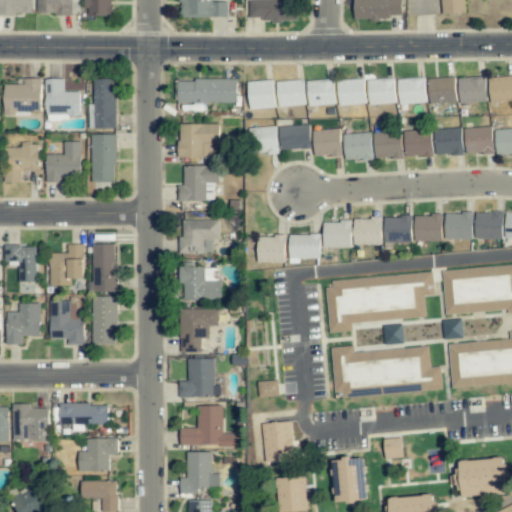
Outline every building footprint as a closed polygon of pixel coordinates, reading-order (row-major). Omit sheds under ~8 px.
[(181,0),(181,12),(199,12),(198,0),(181,0)] [(248,0),(249,18),(262,17),(262,21),(295,21),(295,0),(248,0)] [(400,16),(400,0),(355,0),(356,8),(362,8),(363,16),(400,16)] [(463,0),(440,0),(441,14),(464,13),(463,0)] [(511,101),(511,76),(489,77),(489,102),(511,101)] [(455,77),(428,78),(429,103),(455,102),(455,77)] [(486,77),(459,78),(459,103),(486,102),(486,77)] [(80,118),(79,91),(63,92),(63,78),(45,79),(46,119),(80,118)] [(399,103),(425,103),(425,78),(398,79),(399,103)] [(5,112),(22,111),(22,106),(33,106),(32,93),(31,93),(31,89),(36,88),(35,79),(26,80),(26,86),(4,87),(5,112)] [(94,129),(115,128),(114,79),(93,79),(94,129)] [(237,80),(178,79),(177,102),(236,103),(237,80)] [(336,84),(341,106),(363,101),(358,79),(336,84)] [(394,79),(368,80),(369,104),(395,103),(394,79)] [(303,80),(276,81),(277,106),(304,105),(303,80)] [(334,80),(307,81),(307,105),(334,105),(334,80)] [(248,82),(249,108),(274,107),(273,81),(248,82)] [(179,157),(212,157),(212,143),(219,143),(218,124),(178,124),(179,157)] [(310,149),(309,125),(278,126),(278,150),(310,149)] [(253,154),(277,153),(276,127),(252,128),(253,154)] [(464,128),(465,154),(493,153),(492,127),(464,128)] [(462,154),(461,129),(434,130),(435,155),(462,154)] [(511,154),(511,129),(495,130),(496,155),(511,154)] [(340,155),(340,130),(314,131),(315,156),(340,155)] [(405,157),(432,156),(431,130),(404,131),(405,157)] [(402,157),(401,132),(373,133),(374,158),(402,157)] [(344,160),(372,159),(371,133),(344,134),(344,160)] [(80,142),(64,142),(64,155),(45,155),(46,182),(61,182),(61,176),(80,176),(80,142)] [(38,146),(4,147),(4,182),(20,182),(20,170),(38,170),(38,146)] [(114,155),(94,153),(91,179),(112,181),(114,155)] [(178,200),(213,201),(213,182),(218,182),(218,166),(183,166),(183,186),(178,186),(178,200)] [(475,212),(474,238),(502,239),(503,213),(475,212)] [(445,213),(444,239),(472,240),(472,214),(445,213)] [(441,216),(414,216),(414,241),(441,241),(441,216)] [(384,217),(383,242),(411,243),(411,218),(384,217)] [(353,244),(381,245),(381,219),(354,218),(353,244)] [(219,220),(181,220),(181,250),(205,250),(205,239),(219,240),(219,220)] [(350,248),(351,223),(324,222),(323,247),(350,248)] [(289,236),(289,259),(320,258),(319,235),(289,236)] [(284,262),(285,238),(258,237),(257,261),(284,262)] [(70,285),(70,279),(83,278),(83,244),(67,245),(67,253),(49,253),(50,286),(70,285)] [(35,246),(4,247),(5,261),(19,261),(19,281),(36,281),(35,246)] [(106,270),(106,275),(112,276),(115,249),(103,248),(101,270),(106,270)] [(511,310),(511,265),(442,270),(445,315),(511,310)] [(180,300),(221,299),(220,280),(213,280),(212,274),(216,274),(216,267),(179,269),(180,300)] [(329,332),(352,331),(351,322),(425,318),(424,295),(433,294),(432,273),(326,280),(329,332)] [(116,297),(93,297),(93,340),(115,340),(116,297)] [(6,345),(22,344),(22,336),(40,336),(39,303),(18,304),(19,312),(5,312),(6,345)] [(83,344),(83,319),(68,319),(68,304),(60,304),(60,315),(51,315),(51,337),(57,337),(57,336),(69,337),(69,343),(83,344)] [(181,352),(201,352),(200,337),(208,337),(208,325),(217,325),(217,309),(180,310),(181,352)] [(444,340),(463,338),(461,319),(442,320),(444,340)] [(403,343),(402,324),(383,325),(384,344),(403,343)] [(511,383),(511,331),(508,331),(509,340),(449,344),(451,387),(511,383)] [(442,390),(440,367),(430,368),(428,347),(353,352),(353,346),(331,348),(334,392),(343,392),(343,397),(377,395),(376,386),(385,386),(385,393),(442,390)] [(214,359),(187,359),(188,381),(179,381),(179,397),(215,396),(214,359)] [(257,382),(259,397),(279,395),(277,380),(257,382)] [(59,424),(104,424),(104,416),(99,416),(99,408),(83,408),(83,404),(59,404),(59,424)] [(48,409),(30,409),(30,405),(14,405),(13,439),(47,440),(48,409)] [(8,407),(0,406),(0,442),(8,442),(8,407)] [(197,406),(197,428),(180,429),(180,445),(222,444),(222,406),(197,406)] [(263,424),(265,460),(292,459),(289,422),(263,424)] [(384,439),(385,458),(402,457),(402,438),(384,439)] [(79,451),(79,470),(108,471),(109,454),(116,454),(116,440),(87,439),(86,452),(79,451)] [(211,452),(186,452),(185,478),(181,478),(181,493),(198,493),(198,487),(219,487),(219,475),(211,475),(211,452)] [(335,502),(365,500),(362,459),(332,460),(335,502)] [(505,493),(504,459),(457,461),(459,496),(505,493)] [(280,511),(283,511),(306,511),(305,477),(279,478),(280,511)] [(117,481),(80,481),(80,498),(101,498),(101,511),(117,511),(117,481)] [(9,502),(14,511),(45,511),(50,509),(35,485),(9,502)] [(387,511),(433,511),(433,496),(387,498),(387,511)] [(212,511),(213,501),(189,500),(188,511),(212,511)]
